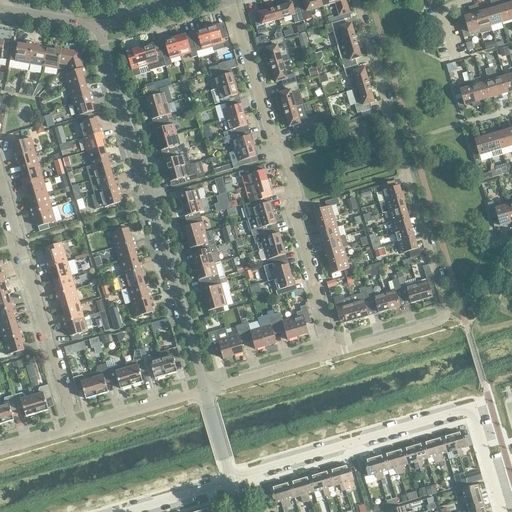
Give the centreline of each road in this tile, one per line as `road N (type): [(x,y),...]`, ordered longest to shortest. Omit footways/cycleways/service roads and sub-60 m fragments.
road 1 (residential): [(335,350),(448,317),(355,0)]
road 2 (residential): [(205,391),(101,29)]
road 3 (residential): [(335,350),(295,215),(299,198),(284,146),(270,135),(233,0)]
road 4 (residential): [(0,179),(75,431)]
road 5 (residential): [(473,413),(232,480)]
road 6 (residential): [(205,391),(335,350)]
road 7 (residential): [(205,391),(75,431)]
